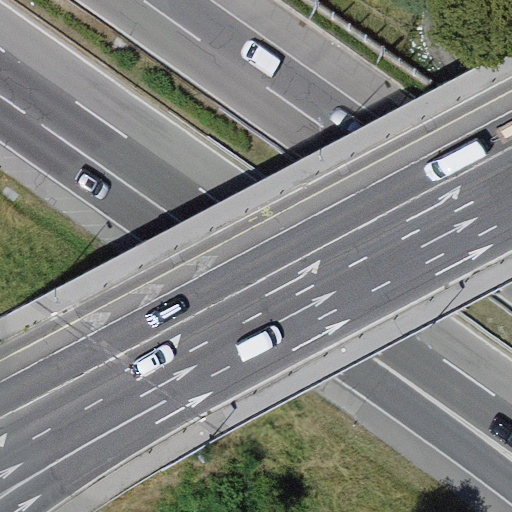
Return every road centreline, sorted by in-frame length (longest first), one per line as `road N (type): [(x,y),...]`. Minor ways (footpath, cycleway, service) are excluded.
road 1 (motorway): [(511,255),(147,0)]
road 2 (primary): [(129,367),(511,164)]
road 3 (motorway): [(239,237),(511,473)]
road 4 (motorway): [(239,237),(511,420)]
road 5 (motorway): [(0,70),(239,237)]
road 6 (motorway): [(0,502),(129,367)]
road 7 (primary): [(0,453),(129,367)]
road 8 (primary): [(129,367),(0,415)]
